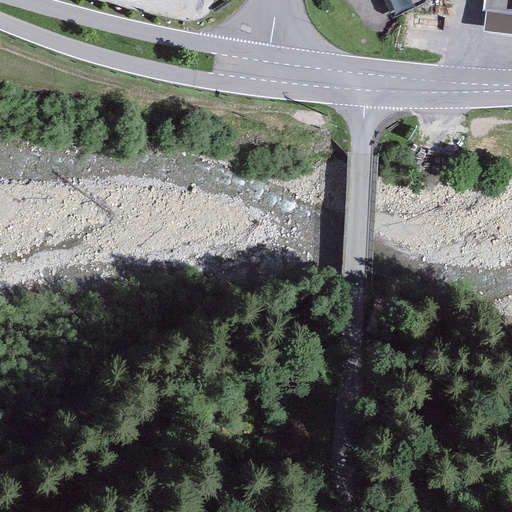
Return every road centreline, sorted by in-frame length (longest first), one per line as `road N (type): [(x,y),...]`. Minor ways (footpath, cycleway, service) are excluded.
road 1 (unclassified): [(364,82),(337,511)]
road 2 (tertiary): [(0,6),(129,45),(266,70)]
road 3 (tertiary): [(364,82),(511,86)]
